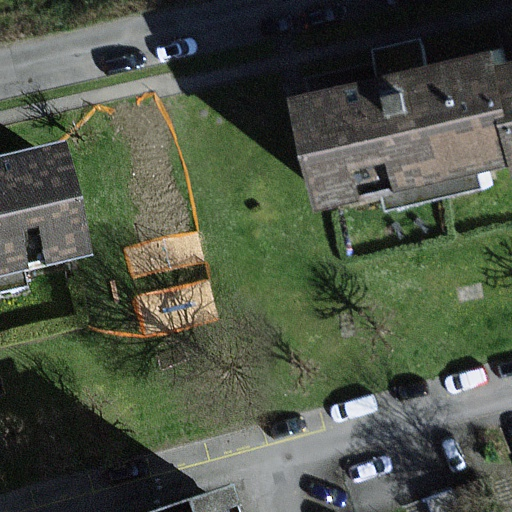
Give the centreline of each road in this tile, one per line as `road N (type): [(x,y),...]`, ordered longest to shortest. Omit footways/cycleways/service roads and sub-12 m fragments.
road 1 (residential): [(511,384),(66,511)]
road 2 (residential): [(320,0),(0,73)]
